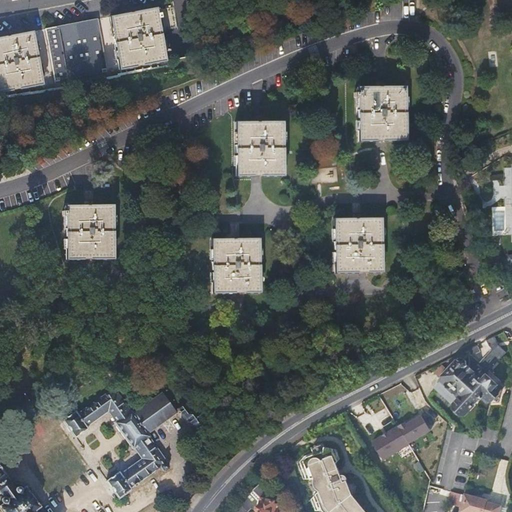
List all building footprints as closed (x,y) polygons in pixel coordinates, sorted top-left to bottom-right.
[(161,44),(155,8),(109,17),(118,71),(164,62),(161,44)] [(106,73),(97,19),(44,29),(54,83),(106,73)] [(32,31),(0,36),(0,92),(42,85),(32,31)] [(379,87),(357,88),(359,141),(381,140),(406,140),(404,86),(379,87)] [(256,122),(235,122),(237,177),(258,176),(284,176),(283,121),(256,122)] [(88,205),(66,205),(66,260),(91,260),(114,259),(113,205),(88,205)] [(357,218),(334,219),(335,273),(360,273),(383,272),(381,218),(357,218)] [(259,238),(211,239),(212,293),(237,293),(260,293),(259,238)] [(498,344),(492,351),(491,370),(507,352),(498,344)] [(476,345),(465,351),(467,356),(479,351),(476,345)] [(491,370),(492,351),(479,367),(469,359),(467,361),(464,359),(462,361),(460,361),(457,364),(455,362),(440,377),(443,381),(436,388),(453,405),(452,407),(461,416),(465,415),(483,396),(490,402),(491,383),(484,377),(491,370)] [(182,369),(178,363),(140,390),(144,396),(171,377),(171,378),(178,373),(178,371),(182,369)] [(500,390),(491,383),(490,402),(494,400),(501,394),(500,390)] [(132,414),(114,388),(77,414),(75,412),(63,421),(75,438),(87,429),(83,423),(105,407),(115,422),(113,423),(132,449),(134,448),(144,462),(122,478),(119,472),(106,481),(119,498),(131,490),(131,488),(160,467),(163,471),(166,471),(169,469),(169,467),(166,463),(166,462),(149,438),(150,437),(148,434),(176,413),(162,393),(132,414)] [(195,433),(206,425),(193,406),(182,413),(195,433)] [(409,444),(398,426),(372,442),(383,460),(409,444)] [(322,445),(321,442),(309,446),(312,453),(301,457),(303,464),(300,465),(304,477),(311,476),(312,481),(313,486),(316,491),(312,495),(316,507),(320,505),(324,511),(368,511),(366,511),(365,511),(364,511),(348,492),(343,478),(344,477),(344,474),(343,472),(341,472),(339,473),(329,447),(322,445)] [(35,511),(34,511),(39,507),(35,501),(36,499),(31,491),(29,493),(24,487),(22,488),(19,485),(15,484),(11,486),(5,478),(6,475),(0,466),(0,493),(0,494),(0,493),(0,508),(2,511),(35,511)] [(258,511),(277,511),(279,506),(280,502),(274,495),(263,483),(254,490),(251,490),(238,502),(247,511),(251,508),(256,510),(257,511),(258,511)] [(460,506),(461,493),(450,493),(449,505),(460,506)] [(465,493),(460,511),(462,511),(500,511),(502,505),(488,501),(488,499),(486,498),(481,497),(465,493)]
